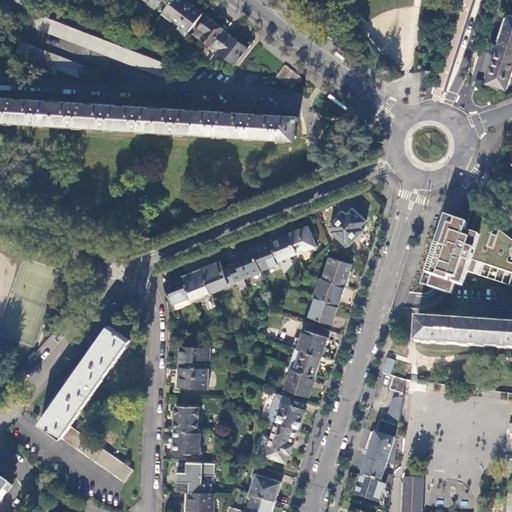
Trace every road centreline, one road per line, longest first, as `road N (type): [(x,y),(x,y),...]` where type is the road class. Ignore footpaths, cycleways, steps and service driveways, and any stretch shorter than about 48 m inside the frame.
road 1 (residential): [(0,82),(131,88),(145,81),(295,95),(314,135),(318,189)]
road 2 (tertiary): [(404,224),(310,511)]
road 3 (residential): [(149,511),(156,311),(131,278)]
road 4 (tertiary): [(318,189),(131,263)]
road 5 (residential): [(0,416),(111,285)]
road 6 (tertiary): [(362,91),(246,0)]
